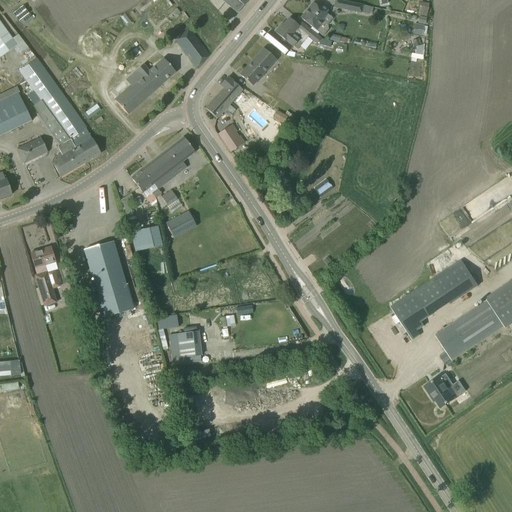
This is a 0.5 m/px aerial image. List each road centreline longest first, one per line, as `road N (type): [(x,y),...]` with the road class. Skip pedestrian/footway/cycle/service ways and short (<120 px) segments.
road 1 (secondary): [(455,511),(325,319)]
road 2 (unclassified): [(0,221),(82,185),(167,119),(191,110)]
road 3 (secondary): [(295,274),(191,110)]
road 4 (secondary): [(191,110),(200,84),(270,0)]
road 5 (unknown): [(138,144),(95,90),(110,37)]
